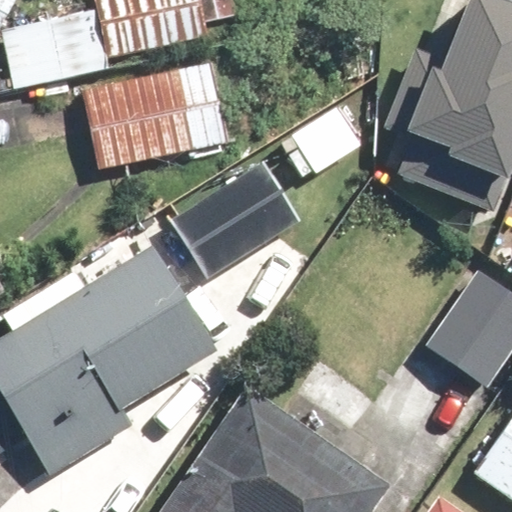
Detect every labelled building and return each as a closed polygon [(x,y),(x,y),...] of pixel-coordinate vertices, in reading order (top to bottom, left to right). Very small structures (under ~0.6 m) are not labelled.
[(0,0),(0,29),(18,0),(0,0)] [(422,138),(409,171),(493,204),(511,156),(511,0),(466,0),(443,56),(417,46),(386,124),(422,138)] [(5,41),(14,84),(102,65),(93,23),(5,41)] [(95,93),(107,164),(218,144),(205,73),(95,93)] [(180,215),(212,275),(265,247),(233,186),(180,215)] [(201,369),(142,261),(0,336),(0,398),(32,459),(201,369)] [(511,296),(484,278),(392,418),(441,451),(511,343),(511,296)] [(365,511),(385,484),(255,394),(169,511),(365,511)] [(511,422),(475,473),(511,500),(511,422)] [(454,511),(436,499),(427,511),(454,511)]
